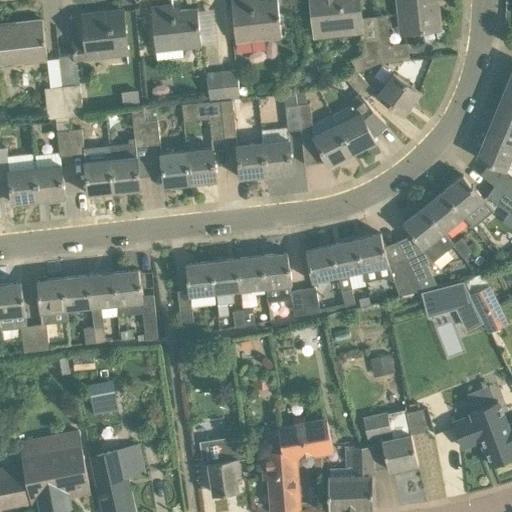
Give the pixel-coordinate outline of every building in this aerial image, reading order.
[(282,37),(277,0),(273,0),(253,2),(252,0),(230,0),(236,42),(282,37)] [(358,0),(310,0),(314,38),(362,32),(358,0)] [(395,0),(399,33),(439,29),(437,7),(433,7),(432,0),(395,0)] [(202,46),(197,8),(173,11),(173,5),(151,7),(156,51),(202,46)] [(127,54),(123,10),(83,15),(85,41),(73,42),(75,61),(92,59),(92,58),(127,54)] [(377,16),(379,39),(381,62),(409,59),(407,43),(390,45),(386,15),(377,16)] [(20,27),(0,28),(0,65),(46,60),(46,62),(47,61),(42,20),(19,22),(20,27)] [(381,62),(379,39),(362,40),(363,54),(351,60),(357,73),(358,72),(381,62)] [(225,100),(232,99),(240,98),(237,70),(222,72),(225,100)] [(220,100),(225,100),(222,72),(207,74),(210,101),(220,100)] [(358,72),(357,73),(346,78),(360,94),(365,100),(374,91),(358,72)] [(308,73),(304,84),(315,88),(319,77),(308,73)] [(420,93),(393,74),(377,95),(405,115),(420,93)] [(62,86),(66,118),(68,117),(83,116),(79,84),(62,86)] [(47,120),(55,119),(66,118),(62,86),(44,87),(47,120)] [(496,111),(511,117),(511,90),(506,88),(496,111)] [(285,106),(297,104),(296,91),(283,93),(285,106)] [(365,100),(360,94),(350,103),(352,105),(332,115),(337,124),(352,154),(375,142),(371,135),(385,123),(365,100)] [(232,99),(225,100),(220,100),(224,138),(236,137),(232,99)] [(220,100),(210,101),(182,105),(183,122),(209,119),(211,139),(224,138),(220,100)] [(297,104),(300,130),(313,128),(310,103),(297,104)] [(285,106),(287,131),(300,130),(297,104),(285,106)] [(111,158),(114,192),(141,189),(136,148),(148,147),(145,121),(144,109),(131,110),(134,138),(129,138),(128,143),(109,145),(110,158),(111,158)] [(486,134),(511,144),(511,117),(496,111),(486,134)] [(68,117),(66,118),(55,119),(57,131),(69,130),(68,117)] [(145,121),(148,147),(160,145),(157,120),(145,121)] [(329,166),(352,154),(337,124),(313,136),(329,166)] [(69,130),(72,155),(84,154),(82,128),(69,130)] [(59,156),(72,155),(69,130),(57,131),(59,156)] [(489,164),(505,171),(506,170),(511,155),(511,144),(486,134),(476,158),(489,163),(489,164)] [(292,172),(289,139),(263,142),(266,175),(292,172)] [(240,178),(266,175),(263,142),(237,145),(240,178)] [(7,147),(0,148),(0,179),(10,179),(12,203),(38,200),(35,167),(34,167),(33,153),(8,156),(7,147)] [(187,150),(190,183),(216,181),(213,147),(187,150)] [(164,186),(190,183),(187,150),(161,153),(164,186)] [(88,195),(114,192),(111,158),(110,158),(85,161),(88,195)] [(65,197),(61,164),(35,167),(38,200),(65,197)] [(505,171),(495,185),(511,198),(511,174),(506,170),(505,171)] [(443,191),(463,216),(484,199),(472,185),(463,175),(443,191)] [(511,213),(511,198),(495,185),(488,195),(511,213)] [(424,207),(444,232),(463,216),(443,191),(424,207)] [(433,261),(447,251),(436,237),(444,232),(424,207),(403,223),(419,243),(403,252),(422,290),(437,286),(426,265),(433,261)] [(356,239),(362,270),(364,281),(382,277),(393,280),(399,296),(422,290),(403,252),(386,261),(381,233),(356,239)] [(453,244),(454,245),(463,256),(471,250),(461,238),(453,244)] [(347,273),(362,270),(356,239),(331,245),(338,275),(341,290),(351,288),(347,273)] [(312,281),(338,275),(331,245),(306,250),(309,264),(308,264),(312,281)] [(307,314),(303,289),(290,291),(289,284),(292,284),(290,266),(289,266),(288,252),(262,255),(265,287),(267,302),(291,299),(294,316),(307,314)] [(237,258),(240,290),(250,289),(265,287),(262,255),(237,258)] [(212,261),(215,293),(217,316),(228,315),(227,302),(233,302),(232,291),(240,290),(237,258),(212,261)] [(215,293),(212,261),(186,264),(187,277),(189,296),(215,293)] [(142,313),(145,339),(145,340),(158,339),(154,294),(142,296),(141,283),(140,283),(139,269),(113,272),(116,304),(118,316),(142,313)] [(88,275),(91,306),(94,327),(95,343),(106,341),(101,305),(116,304),(113,272),(88,275)] [(470,296),(489,333),(509,322),(490,284),(488,285),(482,273),(464,280),(470,294),(470,296)] [(66,309),(91,306),(88,275),(63,278),(66,309)] [(38,294),(40,312),(66,309),(63,278),(37,280),(39,294),(38,294)] [(0,316),(25,314),(23,296),(21,282),(0,284),(0,316)] [(303,289),(307,314),(319,311),(316,286),(303,289)] [(429,314),(447,310),(441,286),(423,291),(429,314)] [(355,303),(351,288),(341,290),(345,306),(355,303)] [(254,308),(252,294),(242,295),(244,310),(252,308),(254,308)] [(361,307),(370,305),(369,297),(359,299),(361,307)] [(254,324),(252,308),(243,310),(245,326),(254,324)] [(245,326),(243,310),(233,311),(235,327),(245,326)] [(182,337),(195,335),(192,311),(179,312),(182,337)] [(41,324),(34,325),(37,350),(50,349),(49,348),(46,323),(41,324)] [(37,350),(34,325),(22,326),(24,352),(37,350)] [(95,343),(94,327),(84,328),(85,344),(95,343)] [(322,327),(288,329),(289,350),(323,349),(322,327)] [(215,339),(217,356),(226,355),(223,338),(215,339)] [(179,368),(188,366),(201,365),(198,344),(185,346),(177,348),(179,368)] [(395,372),(390,354),(369,358),(373,377),(395,372)] [(268,376),(253,376),(253,388),(268,388),(268,376)] [(118,408),(112,380),(90,384),(95,412),(118,408)] [(473,417),(453,424),(461,447),(482,439),(492,465),(511,457),(511,424),(507,427),(497,402),(471,411),(473,417)] [(411,432),(407,413),(406,409),(387,413),(387,412),(363,418),(368,439),(381,436),(389,471),(418,464),(411,432)] [(407,413),(411,432),(427,429),(423,409),(407,413)] [(274,498),(274,511),(296,511),(292,457),(333,449),(327,418),(278,427),(284,456),(262,458),(264,477),(269,477),(271,498),(274,498)] [(90,490),(79,429),(19,440),(23,462),(25,473),(31,501),(39,500),(41,511),(68,511),(68,510),(72,509),(69,494),(90,490)] [(240,474),(238,459),(246,458),(243,438),(226,441),(226,437),(200,441),(203,465),(209,464),(214,494),(217,493),(218,495),(226,494),(226,492),(239,490),(236,474),(240,474)] [(140,446),(93,456),(105,511),(131,511),(124,478),(145,473),(140,446)] [(371,447),(352,447),(345,447),(346,467),(353,467),(353,480),(328,480),(329,511),(373,509),(371,447)] [(25,473),(23,462),(0,466),(0,505),(29,500),(29,501),(31,501),(25,473)]
